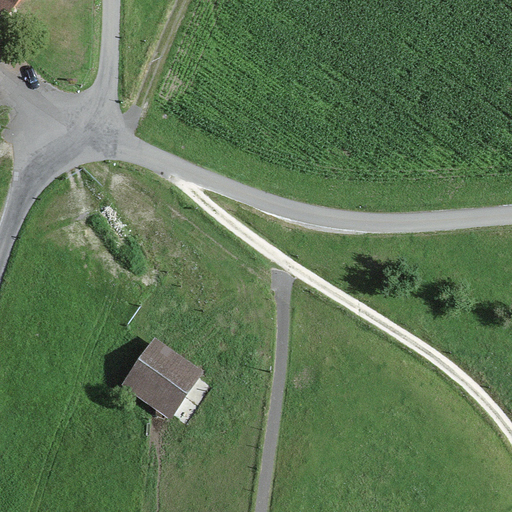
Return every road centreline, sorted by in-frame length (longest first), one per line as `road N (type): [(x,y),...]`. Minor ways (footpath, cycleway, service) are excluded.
road 1 (track): [(511,441),(427,355),(285,265),(194,192),(182,170)]
road 2 (unclassified): [(105,138),(310,219),(511,217)]
road 3 (track): [(263,511),(285,265)]
road 4 (unclassified): [(0,255),(42,169),(59,152),(105,138)]
road 5 (track): [(177,0),(135,110),(105,138)]
road 6 (unclassified): [(110,0),(105,138)]
